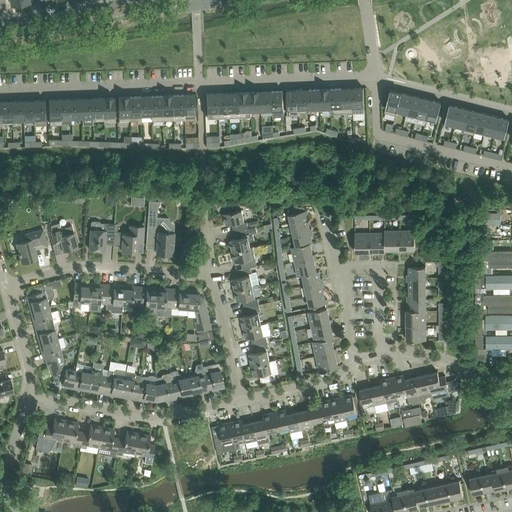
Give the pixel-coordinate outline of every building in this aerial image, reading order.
[(342,112),(341,89),(341,88),(331,89),(330,89),(331,113),(342,112)] [(342,89),(341,89),(342,112),(353,112),(352,88),(342,88),(342,89)] [(352,88),(353,112),(364,111),(363,88),(362,88),(352,88)] [(309,90),(310,111),(320,111),(320,89),(319,89),(309,90)] [(331,113),(330,89),(320,89),(320,111),(331,110),(331,113)] [(299,114),(298,90),(288,90),(288,91),(287,91),(288,114),(299,114)] [(298,90),(299,114),(300,114),(299,111),(310,111),(309,90),(308,90),(298,90)] [(384,107),(386,108),(385,112),(396,115),(397,111),(401,93),(390,90),(387,102),(386,107),(384,107)] [(261,92),(262,111),(272,110),(272,115),(273,115),(272,91),(271,91),(261,92)] [(272,91),(273,115),(284,114),(283,91),(282,91),(272,91)] [(229,117),(240,116),(239,93),(239,92),(229,93),(229,117)] [(240,93),(239,93),(240,116),(251,116),(250,92),(240,92),(240,93)] [(250,92),(251,111),(256,111),(262,111),(261,92),(250,92)] [(207,117),(219,117),(218,93),(217,93),(207,94),(206,94),(207,117)] [(218,93),(219,117),(229,117),(229,93),(228,93),(218,93)] [(401,93),(397,111),(401,112),(406,113),(407,113),(411,95),(401,93)] [(196,118),(195,94),(194,94),(184,95),(184,118),(196,118)] [(163,119),(162,96),(162,95),(152,96),(151,96),(152,120),(163,119)] [(174,119),(173,95),(162,95),(162,96),(163,119),(174,119)] [(184,118),(184,95),(183,95),(173,95),(174,119),(184,118)] [(411,95),(406,115),(416,118),(421,98),(411,95)] [(130,97),(131,120),(137,120),(137,123),(142,123),(141,121),(141,115),(141,96),(140,96),(130,97)] [(152,120),(151,96),(141,96),(141,115),(152,115),(152,120)] [(103,98),(104,121),(116,121),(115,97),(114,97),(104,98),(103,98)] [(131,120),(130,97),(129,97),(119,97),(118,97),(119,121),(131,120)] [(93,119),(92,98),(82,98),(82,99),(82,117),(93,117),(93,120),(93,119)] [(104,121),(103,98),(93,98),(92,98),(93,119),(104,119),(104,121)] [(421,98),(416,118),(426,120),(431,100),(421,98)] [(61,123),(60,99),(60,100),(60,99),(50,100),(49,100),(50,124),(61,123)] [(60,99),(61,123),(62,123),(72,123),(72,118),(71,99),(60,99)] [(82,117),(82,99),(81,99),(71,99),(72,118),(82,117)] [(23,101),(24,120),(24,125),(35,124),(34,101),(33,101),(33,100),(23,101)] [(34,101),(35,124),(46,124),(45,102),(45,100),(44,100),(34,100),(34,101)] [(431,100),(426,120),(436,123),(441,103),(431,100)] [(12,101),(1,102),(2,125),(3,125),(3,123),(13,123),(12,101)] [(13,101),(12,101),(13,123),(13,120),(24,120),(23,101),(13,101)] [(449,105),(444,125),(455,127),(455,128),(456,125),(455,125),(460,107),(459,107),(449,105)] [(460,107),(455,125),(456,125),(465,127),(465,128),(469,110),(460,107)] [(465,127),(463,132),(464,132),(474,135),(475,133),(474,132),(479,112),(470,110),(469,110),(465,128),(465,127)] [(479,112),(474,132),(475,133),(484,135),(485,135),(485,133),(489,115),(480,112),(479,112)] [(485,133),(495,135),(499,117),(490,115),(489,115),(485,133)] [(499,117),(495,135),(505,138),(509,120),(499,117)] [(115,204),(116,195),(106,194),(105,204),(115,204)] [(149,201),(148,210),(158,210),(158,201),(149,201)] [(245,223),(242,210),(224,214),(226,225),(234,223),(234,226),(233,226),(235,231),(234,231),(234,232),(248,228),(247,222),(245,223)] [(292,214),(289,214),(291,225),(307,221),(306,215),(305,211),(292,214)] [(500,213),(484,213),(484,225),(500,225),(500,213)] [(147,226),(147,238),(154,238),(155,239),(157,242),(157,249),(157,250),(157,253),(160,254),(173,254),(173,249),(173,242),(174,236),(170,232),(164,225),(160,220),(155,220),(155,217),(148,216),(147,226)] [(307,221),(291,225),(291,226),(294,236),(310,232),(309,229),(308,223),(307,221)] [(90,239),(89,249),(105,250),(106,244),(106,241),(114,242),(114,232),(114,231),(115,224),(107,223),(105,223),(104,230),(100,230),(101,223),(100,222),(93,222),(91,223),(91,229),(90,239)] [(51,225),(51,231),(52,234),(55,244),(57,253),(64,251),(69,250),(78,247),(75,238),(74,232),(73,232),(71,225),(61,228),(58,229),(56,224),(51,225)] [(271,224),(263,225),(265,232),(271,231),(271,224)] [(144,242),(145,226),(130,225),(130,234),(123,234),(122,251),(136,252),(137,242),(144,242)] [(258,233),(256,226),(248,228),(234,232),(235,232),(236,237),(236,236),(237,239),(230,241),(232,252),(250,247),(249,242),(255,240),(253,234),(258,233)] [(46,241),(43,229),(25,234),(27,240),(17,243),(22,262),(37,258),(35,249),(48,246),(46,241)] [(370,254),(373,254),(373,252),(385,252),(385,230),(385,233),(370,233),(370,254)] [(400,252),(400,230),(385,230),(385,252),(385,250),(397,250),(397,252),(400,252)] [(400,252),(403,252),(403,250),(415,250),(415,240),(415,230),(400,230),(400,252)] [(296,246),(291,247),(312,243),(311,236),(310,232),(294,236),(294,238),(296,246)] [(370,254),(370,233),(355,233),(355,252),(367,252),(367,254),(370,254)] [(475,254),(483,254),(483,240),(474,240),(475,254)] [(312,243),(291,247),(292,250),(295,262),(316,257),(315,254),(313,254),(311,246),(310,243),(312,243)] [(250,247),(232,252),(235,262),(240,261),(242,261),(243,263),(242,263),(243,268),(243,269),(250,267),(257,266),(255,260),(252,247),(250,247)] [(511,266),(511,251),(484,251),(484,259),(491,259),(491,267),(511,266)] [(483,268),(483,254),(475,254),(475,274),(481,274),(486,274),(486,268),(483,268)] [(316,257),(295,262),(297,273),(298,276),(319,271),(317,272),(316,269),(314,260),(316,260),(316,257)] [(252,273),(250,267),(243,269),(243,268),(237,270),(238,275),(239,275),(239,278),(232,279),(234,290),(252,286),(259,285),(256,272),(252,273)] [(424,267),(409,267),(409,275),(409,278),(426,278),(426,267),(424,267)] [(319,271),(298,276),(298,277),(303,276),(305,285),(305,286),(321,282),(320,278),(319,271)] [(481,288),(481,274),(475,274),(475,288),(475,294),(481,294),(486,294),(486,288),(481,288)] [(511,274),(485,274),(485,287),(511,286),(511,274)] [(426,278),(409,278),(409,279),(409,282),(409,289),(426,289),(426,281),(426,279),(426,278)] [(89,302),(91,283),(81,282),(81,285),(74,285),(74,295),(74,300),(73,301),(73,307),(79,307),(79,309),(80,310),(88,310),(89,309),(89,302)] [(321,282),(305,286),(307,295),(307,296),(324,292),(322,286),(321,282)] [(89,302),(106,303),(107,287),(101,287),(102,284),(91,283),(89,302)] [(27,295),(26,295),(31,311),(49,306),(48,300),(47,298),(52,297),(54,293),(53,288),(52,284),(44,286),(43,286),(44,290),(27,295)] [(107,287),(106,303),(106,308),(110,309),(111,312),(122,313),(122,304),(124,285),(114,285),(113,288),(107,287)] [(124,285),(122,304),(133,305),(136,305),(139,305),(139,302),(140,298),(140,289),(140,286),(134,286),(124,285)] [(255,299),(252,286),(234,290),(237,301),(244,300),(245,302),(244,302),(245,307),(244,308),(259,304),(258,298),(255,299)] [(139,302),(139,305),(145,306),(145,309),(144,314),(145,314),(145,316),(151,316),(155,317),(155,314),(156,309),(156,306),(155,306),(156,290),(156,287),(146,287),(146,290),(140,289),(140,298),(139,302)] [(156,309),(155,314),(165,314),(166,315),(171,315),(171,314),(172,307),(172,305),(173,288),(167,288),(156,287),(156,290),(155,306),(156,306),(156,309)] [(172,305),(172,307),(178,308),(178,314),(187,315),(187,308),(189,289),(179,289),(173,288),(172,300),(172,305)] [(198,290),(189,289),(187,308),(199,309),(201,317),(201,320),(195,321),(198,332),(202,331),(211,329),(204,298),(199,297),(200,293),(198,293),(198,290)] [(426,289),(409,289),(409,291),(409,297),(409,300),(426,300),(426,291),(426,289)] [(324,292),(307,296),(310,307),(316,306),(326,303),(325,300),(324,292)] [(481,294),(475,294),(475,308),(475,314),(482,314),(487,314),(487,308),(481,308),(481,294)] [(511,311),(511,294),(484,295),(484,304),(488,304),(488,312),(511,311)] [(426,300),(409,300),(409,304),(409,310),(426,310),(426,303),(426,300)] [(260,310),(259,304),(244,308),(245,308),(246,313),(247,313),(248,315),(240,317),(243,328),(261,324),(258,311),(260,310)] [(51,312),(49,306),(31,311),(34,321),(36,321),(38,326),(54,322),(60,320),(57,310),(51,312)] [(199,309),(187,308),(187,315),(187,317),(201,317),(199,309)] [(330,320),(327,308),(308,312),(311,327),(333,322),(332,319),(330,320)] [(405,322),(405,325),(426,325),(426,316),(426,310),(409,310),(406,310),(407,316),(407,322),(405,322)] [(483,329),(482,314),(475,314),(476,329),(476,335),(481,335),(487,335),(487,329),(483,329)] [(511,315),(486,315),(487,327),(511,326),(511,315)] [(39,343),(58,338),(54,322),(38,326),(40,332),(37,333),(39,343)] [(313,342),(334,337),(331,325),(333,325),(333,322),(311,327),(315,341),(313,341),(313,342)] [(264,336),(261,324),(243,328),(245,339),(253,337),(253,340),(254,345),(253,345),(267,342),(266,336),(264,336)] [(405,328),(407,328),(407,340),(426,340),(426,328),(426,325),(405,325),(405,328)] [(212,331),(198,334),(199,340),(213,337),(212,331)] [(197,334),(187,333),(186,342),(196,342),(197,334)] [(511,334),(485,335),(485,348),(511,347),(511,334)] [(334,349),(332,338),(334,337),(313,342),(316,356),(337,351),(336,348),(334,349)] [(62,354),(58,338),(39,343),(42,353),(45,352),(47,358),(62,354)] [(209,339),(198,342),(199,347),(210,345),(209,339)] [(255,353),(249,354),(251,365),(269,361),(267,350),(266,348),(269,348),(267,342),(265,342),(253,345),(253,346),(254,345),(255,350),(256,350),(256,353),(255,353)] [(319,371),(338,367),(336,355),(338,354),(337,351),(316,356),(319,371)] [(47,358),(44,359),(45,359),(47,365),(50,364),(54,378),(63,379),(63,383),(64,384),(64,387),(72,388),(73,385),(76,370),(65,368),(63,360),(64,360),(62,354),(47,358)] [(269,361),(251,365),(254,376),(260,375),(261,375),(262,377),(261,377),(262,382),(261,382),(261,383),(264,382),(271,381),(276,380),(275,374),(279,373),(276,360),(269,361)] [(93,366),(88,391),(89,391),(94,392),(94,389),(99,390),(105,391),(108,375),(107,375),(108,370),(103,369),(103,368),(104,363),(93,361),(92,366),(93,366)] [(225,388),(221,370),(224,369),(222,362),(203,366),(208,389),(214,387),(214,390),(225,388)] [(193,395),(203,393),(202,390),(208,389),(203,366),(202,363),(196,364),(193,376),(188,377),(193,395)] [(76,370),(73,388),(78,389),(88,391),(93,366),(92,366),(83,364),(83,368),(82,368),(81,371),(76,370)] [(124,378),(125,370),(116,368),(113,370),(108,369),(107,375),(108,375),(105,391),(111,392),(110,395),(121,397),(124,378)] [(141,376),(141,375),(136,374),(135,372),(125,370),(124,378),(121,397),(131,399),(131,396),(137,397),(140,381),(141,376)] [(182,378),(181,375),(177,372),(177,370),(170,371),(170,372),(172,380),(176,396),(182,395),(182,397),(193,395),(188,377),(182,378)] [(171,400),(170,397),(176,396),(172,380),(170,372),(163,374),(161,376),(156,377),(157,400),(165,398),(166,401),(171,400)] [(432,373),(426,375),(431,395),(432,399),(437,398),(447,395),(449,395),(448,391),(448,388),(446,381),(445,375),(439,377),(438,372),(432,373)] [(157,400),(156,377),(156,376),(154,376),(154,375),(152,375),(150,375),(148,375),(148,376),(141,376),(140,381),(137,397),(143,398),(143,401),(148,402),(148,399),(157,400)] [(403,375),(392,377),(396,395),(397,400),(400,399),(408,397),(403,375)] [(404,375),(403,375),(408,397),(410,402),(412,402),(413,404),(421,402),(415,377),(408,379),(405,379),(404,375)] [(420,376),(415,377),(421,402),(425,401),(425,399),(431,395),(426,375),(420,376)] [(381,380),(380,380),(381,385),(382,385),(385,398),(386,398),(387,402),(397,400),(396,395),(392,377),(381,380)] [(14,392),(11,379),(0,381),(0,395),(1,398),(9,396),(8,393),(14,392)] [(381,385),(371,387),(375,405),(386,402),(387,402),(386,398),(385,398),(382,385),(381,385)] [(371,387),(359,390),(360,391),(362,399),(363,407),(363,408),(375,405),(371,387)] [(353,394),(341,397),(345,415),(357,412),(355,404),(353,396),(353,394)] [(341,397),(330,399),(334,417),(335,422),(346,420),(345,415),(341,397)] [(330,399),(319,402),(323,420),(324,424),(329,423),(328,419),(333,418),(334,417),(330,399)] [(308,405),(307,405),(308,409),(309,409),(312,422),(321,420),(323,420),(319,402),(308,405)] [(454,403),(436,407),(438,415),(456,411),(454,403)] [(307,410),(298,412),(302,430),(313,427),(314,427),(312,422),(309,409),(308,409),(307,410)] [(285,410),(274,412),(279,430),(286,428),(289,428),(290,427),(286,414),(287,414),(286,410),(285,410)] [(274,412),(263,415),(264,419),(268,432),(279,430),(274,412)] [(287,414),(286,414),(290,427),(289,428),(290,432),(291,432),(302,430),(298,412),(287,414)] [(420,414),(412,416),(414,425),(422,423),(420,414)] [(412,416),(403,418),(405,427),(414,425),(412,416)] [(63,441),(67,420),(54,418),(52,429),(47,428),(47,425),(45,437),(38,436),(35,449),(49,451),(55,439),(63,441)] [(260,420),(253,422),(257,440),(258,444),(270,441),(269,437),(268,432),(264,419),(260,420)] [(80,447),(83,434),(77,433),(79,422),(67,420),(63,441),(75,443),(74,446),(80,447)] [(235,421),(230,422),(234,440),(236,449),(241,448),(240,444),(241,443),(246,442),(245,437),(242,424),(243,424),(242,420),(241,420),(235,421)] [(221,434),(214,436),(217,450),(224,449),(224,451),(236,449),(234,440),(230,422),(219,425),(221,434)] [(243,424),(242,424),(245,437),(246,442),(257,440),(253,422),(243,424)] [(83,434),(80,447),(86,448),(87,445),(99,447),(103,426),(91,424),(89,433),(89,435),(83,434)] [(115,428),(103,426),(99,447),(98,451),(98,453),(116,456),(116,454),(119,440),(113,439),(115,428)] [(135,454),(139,433),(127,431),(125,441),(119,440),(116,454),(122,455),(123,451),(135,454)] [(139,433),(135,454),(147,456),(146,459),(146,462),(152,464),(153,460),(155,447),(149,446),(149,444),(151,435),(139,433)] [(282,445),(271,448),(272,454),(283,451),(282,445)] [(24,462),(22,474),(31,476),(33,464),(24,462)] [(511,465),(503,467),(507,486),(511,485),(511,465)] [(496,489),(507,486),(503,467),(491,470),(496,489)] [(106,470),(104,479),(111,480),(112,471),(106,470)] [(485,491),(496,489),(491,470),(492,473),(481,475),(485,491)] [(473,494),(485,491),(481,475),(470,478),(471,484),(473,494)] [(452,499),(463,496),(461,486),(460,480),(448,483),(452,499)] [(441,501),(452,499),(448,483),(437,485),(441,501)] [(430,504),(441,501),(437,485),(426,488),(430,504)] [(407,509),(419,506),(414,487),(403,490),(407,509)] [(415,490),(415,487),(414,487),(419,506),(430,504),(426,488),(415,490)] [(392,489),(380,492),(380,493),(384,511),(396,511),(392,492),(393,492),(392,489)] [(396,511),(397,511),(407,509),(403,490),(393,492),(392,492),(396,511)] [(384,511),(380,493),(369,495),(371,504),(372,511),(384,511)]
